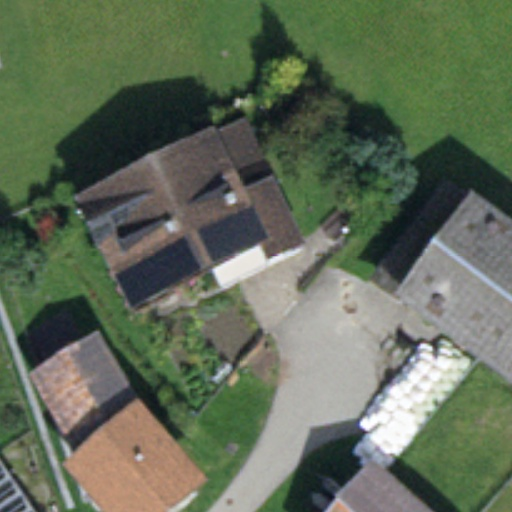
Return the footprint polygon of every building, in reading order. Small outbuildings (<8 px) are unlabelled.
[(240,148),(71,223),(120,333),(289,258),(240,148)] [(511,256),(464,221),(389,321),(511,411),(511,256)] [(91,359),(28,399),(76,468),(59,486),(81,511),(189,511),(200,503),(130,428),(91,359)] [(410,511),(365,474),(333,511),(410,511)] [(15,511),(0,489),(0,511),(15,511)]
